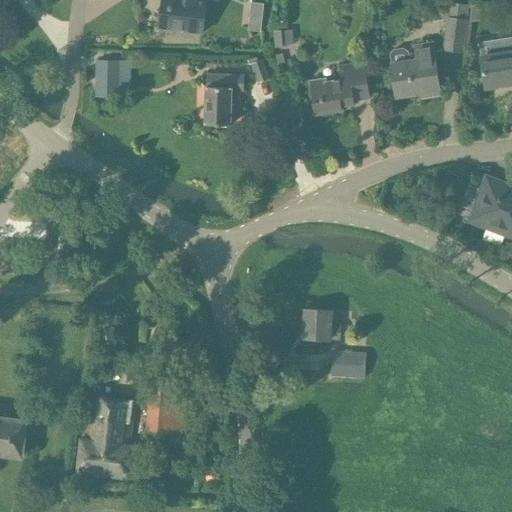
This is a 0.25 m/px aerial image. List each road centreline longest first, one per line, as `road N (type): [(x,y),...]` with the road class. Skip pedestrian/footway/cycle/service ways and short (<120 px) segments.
road 1 (tertiary): [(250,511),(211,249)]
road 2 (unclassified): [(322,203),(403,233),(511,291)]
road 3 (residential): [(322,203),(433,158),(511,148)]
road 4 (unclassified): [(211,249),(53,146)]
road 5 (residential): [(53,146),(74,90),(82,0)]
road 6 (residential): [(0,287),(92,287),(125,262)]
road 7 (unclassified): [(211,249),(322,203)]
